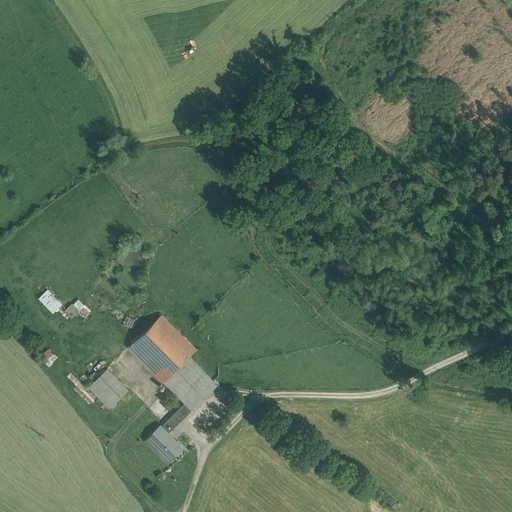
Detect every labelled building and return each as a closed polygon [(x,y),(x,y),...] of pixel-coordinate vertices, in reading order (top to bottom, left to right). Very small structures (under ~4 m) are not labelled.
[(62,304),(47,290),(39,298),(53,312),(62,304)] [(78,298),(65,311),(71,318),(85,305),(78,298)] [(190,356),(155,321),(129,347),(164,382),(190,357),(190,356)] [(49,349),(42,356),(46,361),(53,354),(49,349)] [(218,385),(190,357),(164,382),(185,403),(192,410),(218,385)] [(128,389),(107,368),(89,386),(110,408),(128,389)] [(185,403),(161,426),(168,433),(192,410),(185,403)] [(161,426),(160,425),(146,440),(168,462),(183,448),(168,433),(161,426)]
